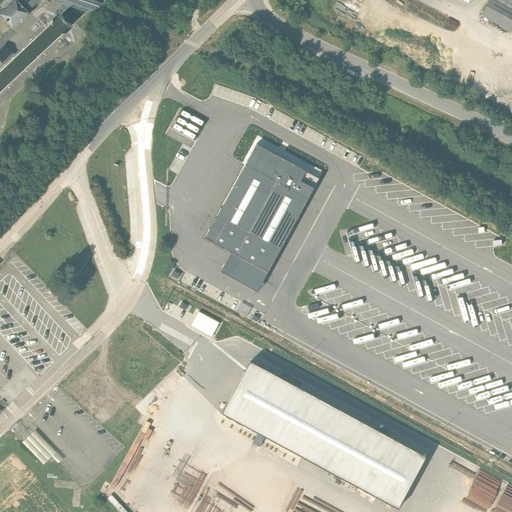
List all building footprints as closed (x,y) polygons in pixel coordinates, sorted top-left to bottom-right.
[(0,14),(0,15),(13,29),(29,14),(27,12),(40,0),(39,0),(19,0),(17,2),(16,0),(0,14)] [(511,0),(488,0),(480,16),(510,32),(511,27),(511,0)] [(14,55),(4,44),(0,48),(0,63),(2,66),(14,55)] [(230,253),(267,273),(319,179),(256,144),(204,238),(230,253)] [(267,273),(230,253),(220,272),(256,292),(267,273)] [(199,310),(192,325),(213,334),(219,320),(199,310)] [(424,459),(249,362),(222,412),(397,508),(424,459)]
